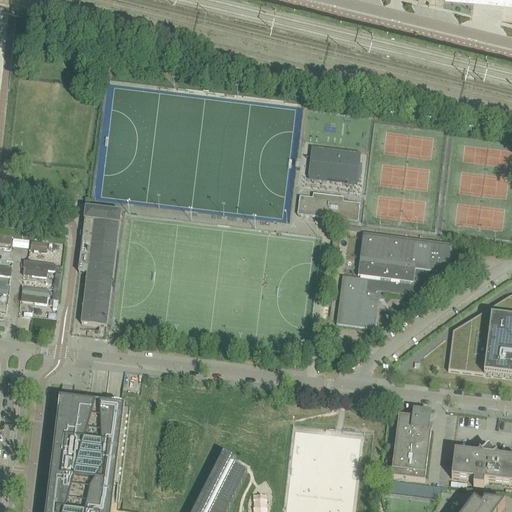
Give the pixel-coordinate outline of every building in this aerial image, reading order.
[(309,84),(306,95),(323,99),(326,88),(309,84)] [(312,148),(308,179),(357,185),(361,154),(312,148)] [(339,204),(339,198),(322,196),(321,202),(317,201),(317,200),(300,198),(298,216),(358,224),(360,205),(343,203),(343,204),(339,204)] [(90,210),(86,210),(85,222),(79,274),(88,275),(81,325),(106,328),(107,328),(107,325),(119,226),(120,226),(122,214),(90,210)] [(422,299),(423,289),(426,273),(441,275),(448,276),(448,275),(451,247),(363,235),(357,281),(342,279),(336,326),(375,332),(379,301),(383,298),(380,294),(422,299)] [(12,238),(0,236),(0,245),(11,247),(12,238)] [(48,246),(32,244),(31,252),(47,254),(48,246)] [(57,268),(54,292),(60,292),(61,280),(63,269),(57,268)] [(12,271),(0,269),(0,278),(10,280),(12,271)] [(24,275),(23,285),(54,289),(56,272),(49,271),(48,278),(24,275)] [(8,289),(0,287),(0,296),(7,297),(8,289)] [(22,290),(21,298),(49,301),(50,293),(22,290)] [(60,292),(54,292),(52,307),(57,308),(59,302),(60,292)] [(511,297),(453,334),(448,373),(484,378),(497,379),(511,381),(511,297)] [(112,511),(116,488),(121,489),(130,411),(104,408),(105,401),(73,397),(75,386),(62,384),(62,385),(46,511),(112,511)] [(425,484),(431,433),(427,432),(429,420),(421,419),(414,413),(414,414),(413,420),(410,419),(398,418),(398,419),(399,419),(391,479),(425,484)] [(477,457),(455,454),(451,480),(474,483),(474,487),(473,487),(473,488),(484,489),(484,488),(484,484),(511,487),(511,460),(498,459),(496,457),(497,456),(496,456),(493,459),(483,457),(480,454),(479,454),(480,455),(478,456),(477,456),(477,457)] [(223,456),(194,511),(227,511),(247,475),(238,471),(240,466),(235,464),(236,462),(223,456)] [(382,483),(381,494),(440,501),(442,490),(382,483)] [(500,511),(505,507),(484,504),(483,506),(481,509),(474,503),(467,511),(500,511)]
